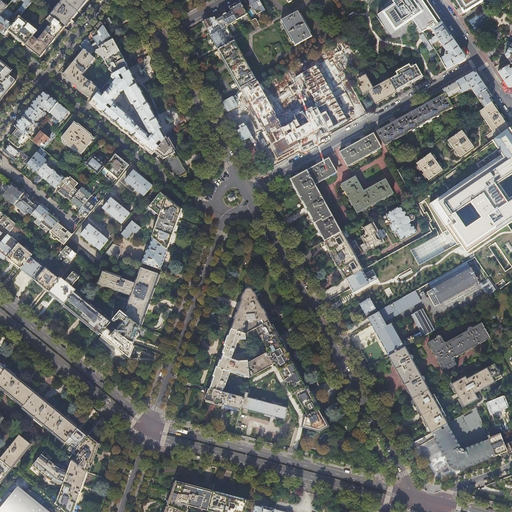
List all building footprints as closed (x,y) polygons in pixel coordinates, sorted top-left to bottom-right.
[(20,17),(32,1),(30,0),(21,0),(23,1),(25,3),(13,18),(12,19),(12,20),(15,23),(20,17)] [(67,0),(66,2),(63,0),(50,16),(65,28),(69,22),(78,12),(84,4),(87,0),(67,0)] [(265,11),(258,0),(249,0),(257,15),(265,11)] [(377,16),(390,36),(408,23),(408,22),(412,20),(422,13),(413,0),(390,0),(394,5),(377,16)] [(413,0),(422,13),(412,20),(421,34),(423,33),(430,29),(442,23),(426,0),(413,0)] [(455,0),(461,10),(462,9),(464,12),(482,2),(480,0),(455,0)] [(234,5),(229,8),(232,12),(236,21),(247,15),(240,2),(234,5)] [(10,8),(8,7),(0,16),(0,31),(5,35),(8,31),(13,25),(7,21),(13,14),(8,10),(10,8)] [(281,21),(295,46),(312,37),(298,11),(288,17),(281,21)] [(224,16),(216,20),(222,30),(211,36),(211,37),(213,42),(215,44),(219,50),(235,41),(227,27),(229,26),(229,25),(236,21),(232,12),(224,16)] [(486,23),(483,16),(482,16),(481,13),(469,17),(472,28),(486,23)] [(65,28),(50,16),(47,20),(52,24),(38,40),(33,37),(26,46),(34,53),(40,58),(45,52),(56,39),(65,28)] [(216,20),(214,16),(208,20),(203,22),(206,29),(206,30),(206,31),(207,32),(208,32),(209,33),(211,36),(222,30),(216,20)] [(15,23),(13,25),(8,31),(12,35),(23,44),(26,46),(33,37),(38,31),(20,17),(15,23)] [(95,51),(96,51),(100,49),(99,47),(112,40),(110,37),(112,36),(111,34),(112,33),(108,26),(110,25),(109,24),(112,23),(110,20),(109,18),(107,19),(106,18),(101,21),(80,46),(84,49),(91,55),(95,51)] [(255,19),(251,21),(255,30),(260,27),(256,20),(255,19)] [(454,40),(442,23),(430,29),(435,36),(429,41),(432,45),(438,40),(443,47),(454,40)] [(107,62),(121,54),(115,44),(113,39),(112,40),(99,47),(100,49),(96,51),(96,54),(98,54),(106,60),(107,62)] [(466,58),(454,40),(443,47),(446,51),(444,57),(440,59),(447,70),(465,59),(466,58)] [(235,41),(219,50),(230,70),(241,91),(258,82),(235,41)] [(87,68),(95,58),(91,55),(84,49),(63,75),(66,77),(66,78),(82,92),(90,98),(93,100),(99,93),(101,91),(97,88),(98,87),(94,84),(94,85),(92,84),(93,83),(91,82),(90,82),(82,75),(88,68),(87,68)] [(433,59),(438,56),(435,49),(429,51),(433,59)] [(124,60),(121,54),(107,62),(109,67),(111,68),(109,70),(113,73),(114,74),(128,67),(124,60)] [(0,61),(0,99),(4,94),(11,86),(11,87),(13,85),(14,84),(13,83),(16,80),(12,77),(9,75),(12,71),(4,65),(0,61)] [(258,82),(241,91),(247,101),(255,117),(261,128),(264,133),(271,145),(279,141),(283,149),(326,125),(328,130),(341,123),(350,118),(320,63),(295,77),(309,102),(279,119),(258,81),(258,82)] [(389,79),(397,92),(410,85),(420,79),(423,78),(416,65),(412,67),(410,63),(396,71),(398,74),(389,79)] [(508,66),(498,72),(508,87),(511,87),(511,64),(511,68),(511,69),(510,70),(508,66)] [(155,116),(153,111),(138,85),(137,83),(128,67),(114,74),(113,76),(107,83),(111,86),(103,96),(99,93),(93,100),(90,104),(152,155),(155,151),(156,149),(159,147),(157,145),(160,141),(162,143),(167,137),(155,116)] [(479,95),(487,89),(475,72),(474,72),(456,82),(462,93),(470,89),(471,89),(476,97),(479,95)] [(397,92),(389,79),(373,88),(366,75),(358,79),(362,86),(359,88),(363,94),(368,92),(375,104),(386,98),(397,92)] [(449,100),(462,93),(456,82),(442,89),(445,94),(449,100)] [(492,103),(495,100),(487,89),(479,95),(480,97),(478,99),(484,108),(492,103)] [(50,113),(58,103),(46,93),(42,93),(23,117),(34,126),(37,129),(44,120),(43,119),(40,123),(36,123),(36,121),(41,115),(42,115),(42,116),(45,118),(47,114),(47,113),(44,111),(46,109),(47,109),(48,110),(47,111),(50,113)] [(377,132),(384,145),(452,107),(452,106),(449,100),(445,94),(440,97),(429,103),(416,110),(402,118),(388,126),(377,132)] [(69,112),(58,103),(50,113),(53,115),(50,118),(57,124),(60,121),(61,122),(69,112)] [(496,137),(505,131),(509,128),(506,124),(500,115),(495,108),(492,103),(484,108),(479,112),(492,131),(496,137)] [(34,126),(23,117),(19,122),(15,126),(19,130),(27,136),(29,138),(30,139),(31,138),(28,135),(32,130),(32,128),(34,126)] [(78,127),(74,124),(62,139),(66,142),(65,142),(75,150),(75,149),(81,154),(92,142),(94,141),(93,140),(94,139),(90,136),(90,135),(86,131),(79,126),(78,127)] [(253,132),(243,138),(246,143),(256,137),(264,133),(261,128),(253,132)] [(27,136),(19,130),(15,134),(10,141),(12,144),(18,148),(21,144),(27,136)] [(52,141),(59,133),(55,130),(51,136),(52,137),(50,139),(52,141)] [(448,141),(460,157),(474,147),(462,130),(448,141)] [(50,139),(41,132),(33,141),(41,148),(44,150),(52,141),(50,139)] [(348,166),(382,148),(374,134),(340,152),(348,166)] [(175,153),(167,137),(162,143),(159,147),(156,149),(155,151),(159,154),(165,159),(167,158),(175,153)] [(32,159),(18,148),(12,144),(11,145),(10,144),(9,144),(10,144),(7,147),(6,148),(4,151),(10,156),(14,160),(20,153),(22,154),(21,156),(25,160),(24,161),(27,165),(32,159)] [(40,155),(37,153),(32,159),(27,165),(32,168),(37,173),(46,162),(47,161),(40,155)] [(177,157),(175,153),(167,158),(170,163),(172,167),(172,168),(172,169),(173,170),(173,171),(174,171),(176,174),(176,173),(177,175),(178,174),(180,177),(182,176),(183,177),(185,177),(185,176),(186,176),(186,175),(186,174),(187,173),(182,164),(178,157),(177,157)] [(428,180),(442,170),(430,153),(416,163),(428,180)] [(118,179),(129,165),(125,161),(116,154),(105,168),(118,179)] [(93,155),(85,164),(90,168),(89,168),(93,171),(98,174),(105,165),(101,161),(99,159),(98,158),(97,159),(93,155)] [(324,240),(341,232),(315,185),(323,180),(337,173),(329,158),(309,170),(291,180),(303,203),(306,206),(310,214),(317,227),(324,240)] [(47,181),(55,171),(49,166),(50,165),(46,162),(37,173),(43,177),(47,181)] [(134,170),(125,181),(144,196),(153,186),(143,178),(134,170)] [(61,176),(55,171),(47,181),(52,185),(57,189),(65,178),(62,175),(61,176)] [(0,178),(8,184),(10,181),(0,172),(0,178)] [(71,201),(79,191),(75,188),(78,183),(71,177),(70,177),(68,179),(68,180),(65,178),(57,189),(59,190),(58,192),(62,195),(66,198),(67,198),(71,201)] [(356,177),(341,184),(357,214),(393,194),(385,179),(364,191),(356,177)] [(14,205),(15,204),(24,193),(17,187),(12,183),(10,186),(6,190),(2,195),(14,205)] [(90,197),(80,189),(79,191),(71,201),(75,204),(81,209),(90,198),(90,197)] [(28,211),(32,215),(34,213),(39,207),(35,203),(34,204),(33,203),(32,202),(32,201),(31,201),(30,200),(29,200),(29,199),(28,199),(27,198),(28,196),(27,195),(25,194),(25,193),(24,193),(15,204),(22,210),(21,211),(21,212),(22,212),(22,213),(23,213),(24,213),(24,214),(25,214),(26,213),(28,211)] [(162,245),(167,250),(175,228),(182,210),(176,205),(165,196),(161,193),(149,207),(159,216),(154,232),(154,233),(155,234),(153,235),(154,236),(152,237),(153,238),(157,242),(162,245)] [(98,204),(90,198),(81,209),(79,211),(82,214),(86,218),(98,204)] [(111,198),(103,208),(122,224),(130,214),(120,206),(111,198)] [(34,213),(43,221),(49,213),(45,209),(45,208),(44,208),(44,207),(43,207),(42,206),(41,206),(40,206),(39,207),(34,213)] [(400,206),(387,214),(392,223),(391,224),(391,226),(393,230),(396,232),(396,231),(401,240),(417,232),(413,225),(411,226),(410,223),(410,221),(411,221),(412,220),(413,220),(414,219),(414,218),(414,217),(414,216),(413,215),(412,215),(412,214),(411,214),(410,214),(409,215),(408,216),(405,216),(406,215),(406,214),(406,213),(405,213),(405,212),(404,211),(403,211),(403,210),(400,206)] [(0,223),(10,232),(12,230),(16,225),(5,216),(0,211),(0,223)] [(51,231),(58,223),(59,221),(58,221),(59,220),(58,219),(57,218),(56,217),(55,217),(54,218),(49,213),(43,221),(40,224),(43,227),(43,228),(44,229),(46,227),(51,231)] [(141,228),(133,221),(122,234),(127,239),(134,231),(136,233),(141,228)] [(346,279),(362,270),(355,257),(378,245),(378,246),(385,242),(383,239),(380,238),(377,234),(378,231),(379,231),(374,222),(364,227),(366,232),(366,235),(361,237),(364,243),(359,246),(355,241),(348,244),(345,239),(341,232),(324,240),(328,247),(330,250),(339,268),(346,279)] [(65,244),(69,239),(73,235),(66,229),(58,223),(51,231),(50,233),(53,235),(52,236),(52,237),(55,239),(57,239),(64,245),(65,244)] [(17,230),(24,236),(26,233),(21,229),(16,225),(12,230),(15,232),(17,230)] [(89,225),(81,235),(100,251),(109,241),(89,225)] [(0,252),(3,255),(7,258),(18,243),(8,235),(0,244),(0,252)] [(166,254),(167,250),(162,245),(161,247),(158,246),(158,244),(157,243),(157,242),(153,238),(151,245),(150,248),(149,248),(149,249),(148,249),(143,263),(160,269),(162,265),(166,254)] [(94,268),(98,263),(69,239),(65,244),(68,246),(77,254),(80,256),(94,268)] [(15,265),(21,269),(31,257),(33,255),(23,247),(18,243),(7,258),(15,265)] [(120,247),(114,244),(106,254),(116,258),(120,247)] [(51,260),(55,256),(41,245),(37,249),(40,251),(39,252),(48,259),(49,258),(51,260)] [(71,261),(77,254),(68,246),(62,253),(71,261)] [(35,281),(45,268),(47,266),(43,263),(42,264),(38,261),(37,262),(31,257),(21,269),(22,270),(27,274),(34,279),(35,281)] [(50,292),(61,279),(60,278),(59,278),(58,277),(45,268),(35,281),(39,284),(45,288),(50,292)] [(157,278),(159,274),(141,268),(136,283),(103,271),(98,284),(103,286),(104,285),(108,286),(108,287),(112,289),(112,288),(117,289),(117,291),(122,293),(123,291),(127,293),(127,294),(131,296),(126,308),(128,310),(124,314),(140,327),(142,319),(146,309),(150,297),(153,289),(156,282),(157,278)] [(440,304),(439,304),(479,282),(477,280),(478,279),(478,277),(476,278),(475,275),(476,275),(475,272),(473,273),(471,268),(432,290),(427,293),(435,307),(440,304)] [(511,270),(492,283),(496,289),(511,278),(511,270)] [(10,281),(15,275),(11,272),(7,279),(10,281)] [(74,292),(76,290),(72,287),(80,278),(73,272),(65,282),(61,278),(61,279),(50,292),(54,296),(56,298),(57,298),(64,304),(74,292)] [(486,297),(495,290),(486,278),(477,285),(486,297)] [(260,326),(269,321),(262,309),(252,291),(251,290),(251,289),(250,289),(249,289),(249,288),(248,288),(248,289),(247,289),(246,289),(246,290),(245,291),(243,297),(240,307),(238,313),(232,329),(243,333),(244,330),(243,328),(244,327),(245,327),(246,325),(245,324),(246,320),(250,320),(250,322),(253,322),(253,320),(257,320),(260,326)] [(418,297),(414,291),(378,312),(367,317),(369,321),(371,323),(372,327),(373,326),(375,325),(377,327),(385,323),(385,322),(396,316),(396,314),(398,313),(399,314),(408,309),(407,308),(410,306),(411,308),(420,303),(417,298),(418,297)] [(111,322),(74,292),(64,304),(67,306),(74,312),(79,317),(82,319),(83,320),(96,330),(101,334),(106,328),(109,325),(111,322)] [(366,315),(376,309),(370,298),(360,303),(363,309),(366,315)] [(416,341),(437,329),(436,327),(433,328),(423,309),(420,310),(414,314),(411,315),(420,332),(413,336),(416,341)] [(138,330),(140,327),(124,314),(120,311),(113,320),(114,321),(116,321),(118,318),(120,320),(121,320),(122,321),(121,321),(122,322),(118,327),(118,326),(115,330),(116,330),(133,345),(135,340),(136,337),(138,336),(139,333),(138,330)] [(281,343),(269,321),(260,326),(256,328),(262,340),(263,341),(269,352),(267,353),(248,363),(249,375),(250,378),(252,377),(251,377),(273,365),(276,363),(286,382),(285,382),(286,383),(289,388),(293,394),(295,393),(298,398),(297,398),(298,399),(308,416),(307,418),(306,417),(304,426),(319,430),(327,425),(313,401),(311,396),(283,347),(281,343)] [(375,325),(373,326),(376,332),(375,332),(382,344),(389,356),(405,347),(392,323),(387,326),(385,323),(377,327),(375,325)] [(490,338),(482,323),(473,328),(472,328),(472,327),(471,327),(470,327),(469,327),(469,328),(468,328),(468,329),(468,330),(468,331),(446,343),(445,343),(445,342),(444,342),(444,343),(440,336),(440,337),(439,335),(436,337),(437,338),(429,343),(444,371),(456,365),(452,358),(490,338)] [(132,349),(133,345),(116,330),(113,334),(106,328),(101,334),(106,338),(129,357),(132,349)] [(243,333),(232,329),(229,339),(220,363),(214,380),(211,389),(224,392),(231,372),(236,374),(237,373),(249,378),(249,375),(248,363),(248,361),(239,358),(235,352),(239,337),(246,339),(245,334),(243,333)] [(410,355),(405,347),(389,356),(402,380),(412,398),(429,389),(424,381),(424,380),(425,380),(425,379),(425,378),(425,377),(424,376),(423,376),(422,376),(421,376),(412,360),(413,359),(413,358),(413,357),(413,356),(412,355),(411,355),(410,355)] [(498,370),(495,364),(467,379),(466,376),(451,384),(464,407),(478,399),(475,393),(484,388),(502,378),(500,375),(501,374),(500,372),(499,373),(499,372),(500,372),(498,369),(498,370)] [(17,378),(6,369),(0,375),(0,386),(24,406),(34,393),(24,384),(17,378)] [(224,392),(211,389),(209,395),(208,395),(207,400),(215,403),(223,405),(226,393),(224,392)] [(432,395),(429,389),(412,398),(420,412),(423,419),(431,433),(432,432),(446,424),(448,423),(444,417),(446,416),(442,408),(439,402),(438,402),(434,394),(432,395)] [(249,393),(246,392),(244,397),(241,409),(248,411),(268,416),(271,417),(275,418),(284,421),(285,419),(284,419),(287,408),(248,398),(249,393)] [(38,396),(34,393),(24,406),(23,407),(66,443),(77,428),(72,424),(55,410),(39,397),(38,396)] [(232,407),(241,409),(244,397),(240,396),(226,393),(223,405),(232,407)] [(504,397),(488,404),(492,413),(507,407),(504,397)] [(446,424),(432,432),(434,436),(435,438),(435,437),(438,442),(440,446),(449,461),(450,463),(451,463),(453,464),(459,466),(462,467),(464,467),(465,466),(485,459),(490,457),(490,458),(495,456),(489,440),(478,444),(479,445),(471,448),(471,447),(465,449),(466,451),(464,452),(464,450),(463,449),(461,448),(459,449),(458,449),(458,448),(459,447),(446,424)] [(78,447),(87,436),(83,433),(80,430),(71,441),(73,442),(70,446),(73,448),(76,444),(78,447)] [(489,435),(487,436),(489,440),(495,456),(498,455),(504,453),(507,452),(504,444),(500,433),(490,437),(489,435)] [(19,435),(0,458),(12,468),(31,444),(19,435)] [(92,440),(87,436),(78,447),(77,448),(80,451),(80,452),(79,452),(72,460),(87,472),(91,462),(95,451),(97,445),(92,440)] [(83,485),(87,472),(72,460),(71,459),(67,471),(63,470),(56,465),(46,457),(49,455),(44,451),(33,465),(38,469),(46,475),(47,476),(48,477),(49,478),(50,478),(52,479),(53,480),(54,480),(55,481),(56,481),(57,482),(58,482),(59,483),(60,483),(61,483),(62,483),(63,484),(58,498),(55,503),(65,511),(73,511),(74,511),(79,496),(81,490),(82,488),(83,485)] [(0,481),(12,468),(0,458),(0,481)] [(208,510),(212,492),(204,490),(185,485),(177,483),(173,495),(169,506),(186,511),(189,505),(208,510)] [(0,510),(0,511),(65,511),(55,503),(32,484),(24,493),(18,488),(0,510)] [(207,511),(235,511),(236,511),(245,511),(248,502),(238,499),(233,498),(228,496),(220,494),(218,493),(216,493),(213,492),(212,492),(208,510),(207,511)]
